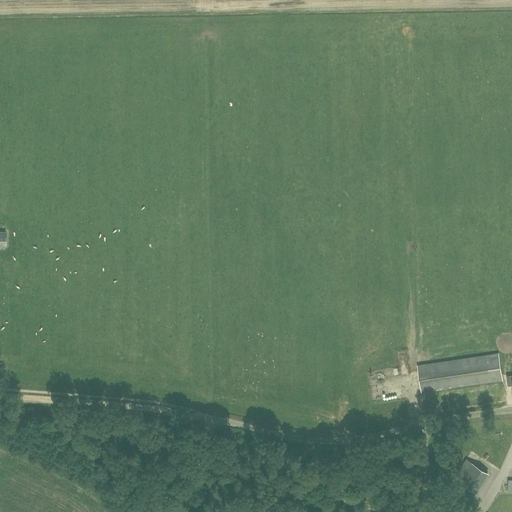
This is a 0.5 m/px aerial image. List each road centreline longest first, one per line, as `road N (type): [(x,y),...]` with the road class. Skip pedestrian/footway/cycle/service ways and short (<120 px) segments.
road 1 (unclassified): [(421,426),(320,441),(210,420)]
road 2 (track): [(210,420),(0,397)]
